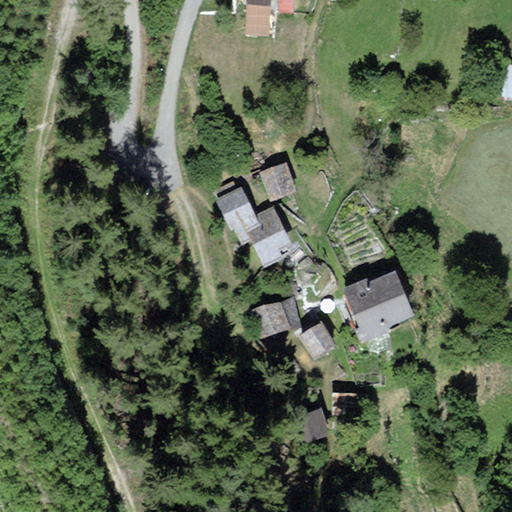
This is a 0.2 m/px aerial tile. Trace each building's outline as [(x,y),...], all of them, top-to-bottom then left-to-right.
[(244,0),(245,29),(273,28),(272,0),(244,0)] [(285,160),(260,169),(272,202),(297,193),(285,160)] [(236,241),(245,238),(257,267),(296,251),(276,203),(254,212),(245,188),(219,197),(236,241)] [(401,264),(349,282),(368,333),(419,315),(401,264)] [(278,300),(249,311),(259,337),(288,326),(278,300)] [(332,344),(320,324),(300,337),(312,356),(332,344)] [(349,393),(329,394),(330,418),(350,417),(349,393)] [(323,405),(301,411),(308,439),(331,432),(323,405)]
